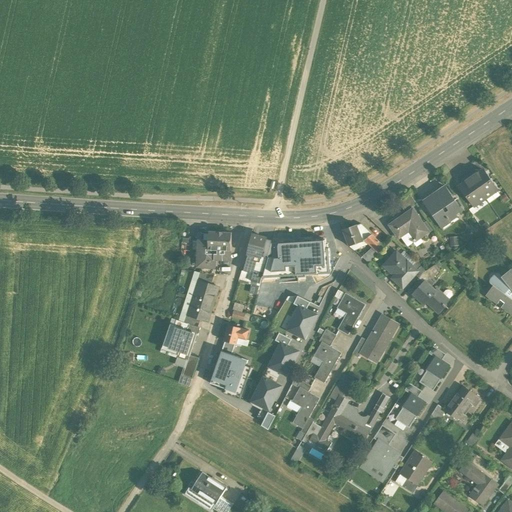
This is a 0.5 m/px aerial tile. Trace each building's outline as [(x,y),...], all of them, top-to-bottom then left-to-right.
[(483,170),(480,172),(476,172),(470,176),(486,198),(497,190),(483,170)] [(486,198),(470,176),(464,180),(463,184),(460,186),(474,207),(486,198)] [(446,187),(433,196),(432,195),(428,199),(424,202),(436,220),(440,226),(462,211),(446,187)] [(410,194),(398,202),(405,212),(416,204),(410,194)] [(424,202),(423,201),(417,201),(418,205),(431,224),(436,220),(424,202)] [(413,209),(390,225),(399,238),(403,235),(411,229),(414,234),(412,235),(416,241),(429,232),(413,209)] [(372,235),(361,224),(357,225),(363,242),(365,240),(372,235)] [(357,225),(343,230),(349,247),(363,242),(357,225)] [(232,233),(210,232),(209,242),(209,250),(230,251),(231,251),(232,233)] [(385,247),(372,235),(365,240),(372,247),(379,253),(385,247)] [(266,239),(253,236),(248,254),(261,257),(266,239)] [(271,241),(266,239),(261,257),(267,258),(271,241)] [(330,270),(329,249),(326,249),(325,240),(272,243),(262,278),(264,278),(265,274),(279,273),(279,277),(317,275),(317,271),(330,270)] [(209,242),(200,242),(198,266),(200,266),(200,267),(214,268),(214,269),(215,269),(215,260),(230,260),(230,251),(209,250),(209,242)] [(372,247),(363,258),(369,263),(379,253),(372,247)] [(417,271),(397,253),(385,266),(396,277),(394,279),(403,288),(415,275),(418,272),(417,271)] [(261,257),(248,254),(243,271),(253,274),(251,281),(254,282),(253,284),(259,286),(261,280),(267,258),(261,257)] [(421,267),(417,271),(418,272),(415,275),(419,278),(426,271),(421,267)] [(253,274),(243,271),(242,270),(236,288),(241,290),(244,283),(253,285),(251,292),(257,294),(259,286),(253,284),(254,282),(251,281),(253,274)] [(431,276),(426,271),(419,278),(424,283),(425,282),(426,282),(431,276)] [(511,272),(502,279),(499,280),(497,283),(495,286),(488,295),(498,302),(498,304),(501,306),(503,306),(511,313),(511,272)] [(215,274),(203,274),(199,273),(196,282),(199,283),(199,282),(211,286),(215,274)] [(211,286),(199,282),(199,283),(189,314),(188,315),(200,319),(206,321),(217,288),(211,286)] [(426,282),(425,282),(424,283),(414,294),(424,304),(427,301),(438,311),(444,305),(446,307),(447,306),(445,304),(453,295),(448,290),(443,295),(437,289),(435,290),(426,282)] [(366,304),(346,293),(338,307),(348,312),(339,328),(348,334),(366,304)] [(300,307),(306,310),(310,303),(298,297),(294,304),(300,307)] [(241,312),(243,306),(235,303),(233,309),(241,312)] [(288,331),(305,339),(317,315),(306,310),(300,307),(288,331)] [(245,314),(234,311),(232,317),(243,321),(245,314)] [(200,319),(188,315),(189,314),(186,313),(183,323),(187,324),(198,327),(200,319)] [(367,341),(361,350),(362,351),(376,359),(382,350),(384,351),(400,324),(382,314),(367,341)] [(183,323),(176,320),(173,327),(185,331),(187,324),(183,323)] [(198,327),(187,324),(185,331),(196,335),(195,336),(197,336),(200,328),(198,327)] [(249,331),(228,325),(223,341),(225,342),(235,345),(236,345),(238,339),(238,338),(246,340),(249,331)] [(185,331),(173,327),(171,335),(172,336),(168,348),(179,352),(180,352),(181,349),(190,352),(193,342),(193,341),(195,335),(195,336),(196,335),(185,331)] [(337,335),(327,329),(320,341),(323,342),(323,341),(330,346),(337,335)] [(281,343),(288,347),(292,339),(279,333),(276,341),(281,343)] [(362,338),(352,354),(358,358),(362,351),(361,350),(367,341),(362,338)] [(330,346),(323,341),(323,342),(315,356),(324,361),(315,376),(325,382),(342,353),(330,346)] [(221,351),(231,355),(235,345),(225,342),(221,351)] [(269,367),(286,376),(298,352),(288,347),(281,343),(269,367)] [(436,357),(441,361),(445,354),(434,347),(430,353),(436,357)] [(190,352),(181,349),(180,352),(179,352),(177,358),(186,361),(188,355),(189,356),(189,355),(190,352)] [(210,384),(237,393),(248,360),(231,355),(221,351),(210,384)] [(186,361),(180,376),(191,380),(198,359),(189,355),(189,356),(188,355),(186,361)] [(441,361),(436,357),(419,383),(433,392),(450,366),(441,361)] [(301,381),(295,377),(295,378),(292,383),(298,386),(301,381)] [(252,402),(268,411),(281,387),(270,382),(264,379),(252,402)] [(311,386),(301,381),(298,386),(298,387),(300,388),(308,392),(311,386)] [(412,395),(417,398),(422,391),(409,383),(405,390),(412,395)] [(445,410),(445,411),(458,420),(463,423),(467,417),(463,414),(470,404),(475,407),(481,399),(476,396),(463,386),(445,410)] [(308,392),(300,388),(293,401),(292,402),(302,407),(299,413),(293,423),(303,428),(309,417),(320,398),(308,392)] [(356,410),(347,405),(349,400),(341,395),(322,427),(317,436),(326,441),(326,440),(335,424),(360,439),(365,429),(370,432),(381,412),(375,408),(369,418),(368,417),(364,419),(361,418),(359,417),(358,416),(356,413),(356,410)] [(417,398),(412,395),(396,420),(408,428),(425,403),(417,398)] [(293,401),(291,400),(287,407),(299,413),(302,407),(292,402),(293,401)] [(445,410),(438,405),(432,415),(437,418),(439,420),(445,411),(445,410)] [(268,412),(261,426),(268,430),(275,416),(268,412)] [(303,428),(301,432),(306,435),(313,423),(314,420),(309,417),(303,428)] [(306,435),(303,440),(314,447),(316,444),(328,450),(332,443),(326,440),(326,441),(317,436),(322,427),(313,423),(306,435)] [(511,423),(501,439),(511,447),(511,454),(511,456),(507,453),(502,460),(511,467),(511,423)] [(379,442),(388,448),(397,435),(382,425),(374,439),(379,442)] [(473,433),(466,442),(474,448),(480,439),(473,433)] [(388,448),(379,442),(362,467),(370,472),(374,466),(387,474),(399,455),(388,448)] [(298,445),(293,461),(299,463),(305,448),(298,445)] [(426,456),(416,450),(400,474),(407,478),(417,485),(432,462),(425,457),(426,456)] [(485,475),(466,461),(460,470),(480,485),(471,496),(482,505),(498,484),(486,475),(485,475)] [(226,488),(202,473),(192,489),(196,492),(215,505),(216,505),(221,497),(226,488)] [(407,478),(400,474),(396,481),(402,485),(407,478)] [(511,476),(510,475),(499,490),(505,495),(511,485),(511,476)] [(417,485),(407,478),(402,485),(413,492),(418,485),(417,485)] [(446,511),(466,511),(468,510),(444,491),(434,503),(446,511)] [(215,505),(196,492),(193,498),(211,510),(211,511),(213,509),(215,505)] [(228,511),(233,504),(221,497),(216,505),(215,505),(213,509),(217,511),(228,511)] [(511,511),(511,503),(509,501),(500,511),(511,511)]
